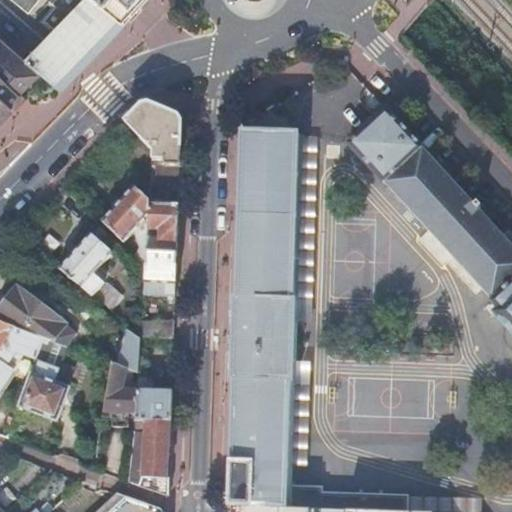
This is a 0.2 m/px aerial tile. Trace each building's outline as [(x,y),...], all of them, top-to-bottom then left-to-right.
[(104,0),(81,0),(28,57),(42,68),(62,86),(81,66),(127,18),(104,0)] [(104,0),(127,18),(143,0),(104,0)] [(0,115),(25,90),(22,87),(42,68),(28,57),(0,32),(0,115)] [(328,72),(288,100),(297,112),(337,85),(328,72)] [(229,499),(229,508),(241,509),(290,510),(291,491),(292,466),(295,383),(296,344),(297,297),(302,134),(296,133),(287,119),(297,112),(288,100),(263,118),(240,133),(229,499)] [(124,121),(152,150),(151,164),(179,165),(181,120),(177,116),(149,104),(145,103),(141,104),(124,121)] [(475,205),(388,108),(348,144),(384,184),(386,182),(491,298),(490,299),(497,307),(492,312),(506,326),(511,332),(511,245),(500,232),(505,227),(495,217),(490,222),(480,211),(484,207),(479,202),(475,205)] [(302,134),(297,297),(311,297),(315,134),(302,134)] [(151,164),(150,183),(178,184),(179,165),(151,164)] [(135,186),(102,220),(124,243),(134,233),(136,236),(138,252),(145,254),(149,204),(149,201),(135,186)] [(149,204),(145,254),(176,255),(178,204),(149,204)] [(90,233),(59,268),(92,297),(104,283),(99,278),(93,273),(96,270),(112,252),(91,234),(90,233)] [(132,258),(144,270),(145,254),(138,252),(132,258)] [(144,270),(143,292),(160,293),(160,284),(175,284),(176,255),(145,254),(144,270)] [(96,270),(93,273),(99,278),(102,275),(96,270)] [(16,289),(0,309),(0,324),(14,329),(43,340),(66,348),(77,333),(16,289)] [(141,322),(139,338),(174,339),(174,320),(141,322)] [(0,351),(14,329),(0,324),(0,351)] [(14,329),(0,351),(0,385),(2,383),(0,382),(11,367),(8,365),(11,358),(14,359),(16,354),(36,361),(43,340),(14,329)] [(127,330),(116,365),(137,372),(139,339),(127,330)] [(31,375),(19,407),(56,421),(69,388),(66,387),(68,382),(57,378),(60,370),(40,363),(35,377),(31,375)] [(112,364),(103,413),(134,413),(137,382),(137,372),(116,365),(112,364)] [(0,398),(18,372),(11,367),(0,382),(2,383),(0,385),(0,398)] [(137,382),(134,413),(134,419),(171,421),(172,391),(144,390),(142,381),(137,382)] [(295,383),(292,466),(305,466),(309,383),(295,383)] [(134,419),(130,483),(169,496),(170,480),(167,478),(171,421),(134,419)] [(39,466),(20,484),(30,493),(53,471),(39,466)] [(79,487),(88,497),(98,487),(83,482),(79,487)] [(291,491),(290,510),(375,511),(408,511),(408,495),(408,488),(321,485),(321,492),(291,491)] [(97,511),(160,511),(157,508),(118,494),(97,511)] [(408,495),(408,511),(432,511),(479,511),(480,497),(408,495)]
